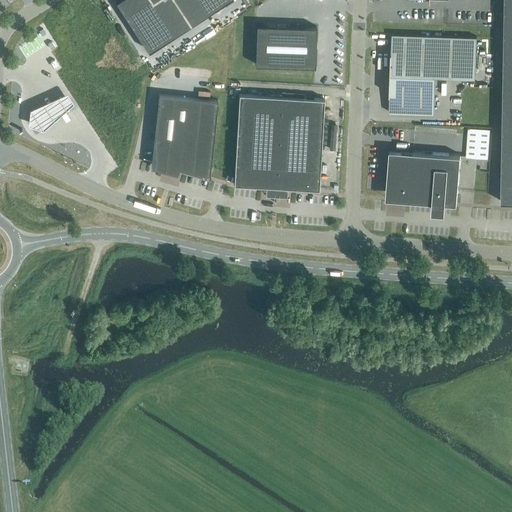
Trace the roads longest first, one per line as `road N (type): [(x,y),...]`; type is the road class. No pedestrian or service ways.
road 1 (secondary): [(511,284),(266,264),(122,235),(16,246)]
road 2 (unclassified): [(349,242),(153,214),(0,146)]
road 3 (unclassified): [(349,242),(360,0)]
road 4 (unclassified): [(511,255),(349,242)]
